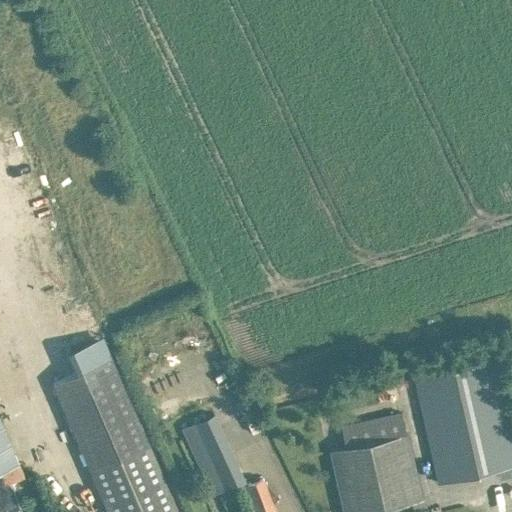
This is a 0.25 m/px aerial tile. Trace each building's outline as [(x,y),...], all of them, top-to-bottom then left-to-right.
[(109,511),(179,511),(112,356),(53,381),(109,511)] [(202,393),(209,378),(160,356),(153,371),(202,393)] [(511,441),(493,358),(415,376),(439,482),(511,464),(511,441)] [(344,511),(367,511),(367,510),(422,498),(403,411),(341,426),(345,445),(330,448),(344,511)] [(0,468),(18,461),(0,416),(0,468)] [(226,436),(197,449),(209,476),(205,478),(211,492),(245,478),(226,436)] [(0,485),(24,475),(18,461),(0,468),(0,485)] [(276,511),(272,500),(278,495),(264,476),(245,483),(255,511),(276,511)]
